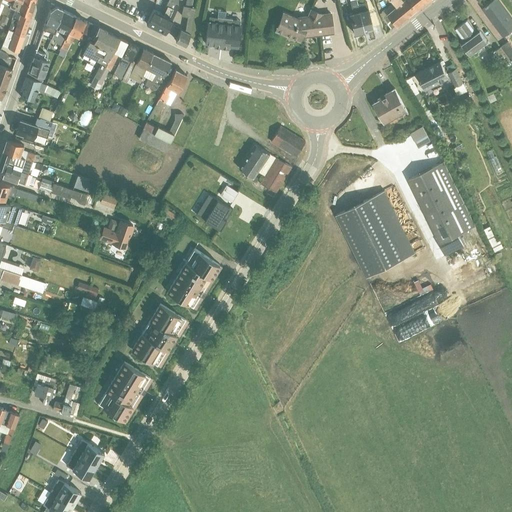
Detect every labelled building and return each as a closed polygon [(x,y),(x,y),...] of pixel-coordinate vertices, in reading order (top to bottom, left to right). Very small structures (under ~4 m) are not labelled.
[(0,0),(0,14),(1,13),(5,3),(12,5),(13,0),(0,0)] [(0,14),(0,25),(2,21),(4,22),(10,8),(15,10),(14,11),(16,12),(21,0),(13,0),(12,5),(5,3),(1,13),(0,14)] [(21,0),(16,12),(31,18),(36,0),(21,0)] [(167,16),(162,14),(154,10),(147,24),(166,34),(179,6),(178,5),(179,3),(178,0),(169,0),(166,6),(170,8),(167,16)] [(364,32),(358,5),(357,0),(356,0),(347,2),(354,34),(364,32)] [(486,7),(483,9),(504,38),(511,32),(511,34),(511,19),(497,0),(495,0),(489,5),(489,4),(486,6),(486,7)] [(358,5),(364,32),(368,31),(368,29),(373,28),(367,2),(358,5)] [(397,6),(394,3),(383,12),(382,15),(384,18),(397,6)] [(170,8),(166,6),(162,14),(167,16),(170,8)] [(177,39),(176,41),(186,46),(191,34),(196,9),(194,8),(184,6),(182,16),(188,17),(186,31),(181,29),(177,39)] [(397,6),(384,18),(389,23),(392,20),(397,26),(398,27),(409,17),(399,6),(398,7),(397,6)] [(52,38),(64,11),(56,7),(54,11),(50,10),(42,35),(52,39),(52,38)] [(283,12),(275,31),(286,35),(287,38),(295,41),(297,40),(300,41),(304,33),(304,34),(310,36),(333,33),(331,13),(322,14),(311,9),(308,16),(296,17),(283,12)] [(16,12),(14,11),(12,16),(19,19),(14,32),(24,36),(31,18),(16,12)] [(64,11),(52,38),(55,39),(52,47),(60,51),(62,47),(76,16),(64,11)] [(221,48),(225,18),(226,12),(218,11),(218,17),(217,17),(217,18),(210,17),(210,21),(208,21),(205,44),(214,45),(214,47),(221,48)] [(76,16),(62,47),(64,48),(67,50),(74,35),(87,41),(94,25),(76,16)] [(225,18),(221,48),(229,49),(229,47),(238,48),(240,20),(233,19),(233,18),(225,18)] [(392,20),(389,23),(388,24),(392,30),(397,26),(392,20)] [(468,20),(455,30),(462,40),(460,42),(470,56),(488,42),(478,29),(475,30),(468,20)] [(95,88),(119,37),(98,27),(92,41),(90,40),(83,55),(101,64),(90,86),(95,88)] [(24,36),(14,32),(9,29),(3,46),(19,52),(24,36)] [(119,37),(95,88),(99,90),(103,81),(104,82),(109,70),(111,70),(119,54),(121,56),(128,42),(119,37)] [(511,61),(511,60),(511,46),(508,42),(501,47),(511,61)] [(122,80),(132,60),(139,47),(135,46),(130,43),(114,74),(119,79),(122,80)] [(511,60),(511,61),(501,47),(494,52),(502,63),(503,62),(506,66),(507,65),(510,68),(511,66),(511,60)] [(132,60),(122,80),(126,82),(129,77),(140,82),(141,79),(154,54),(143,49),(136,62),(132,60)] [(29,71),(42,76),(44,76),(49,61),(45,60),(46,58),(44,57),(45,53),(36,50),(29,71)] [(0,51),(0,56),(6,59),(8,55),(0,51)] [(154,54),(141,79),(145,81),(146,78),(149,79),(145,85),(155,91),(161,81),(162,82),(171,63),(154,54)] [(442,63),(418,75),(426,92),(450,79),(442,63)] [(0,100),(2,101),(13,70),(11,69),(11,68),(0,64),(0,100)] [(176,70),(157,105),(162,108),(165,102),(170,105),(187,76),(176,70)] [(456,70),(448,74),(455,88),(454,88),(458,96),(467,91),(456,70)] [(27,77),(40,82),(42,76),(29,71),(27,77)] [(387,94),(394,90),(383,71),(377,75),(387,94)] [(40,82),(27,77),(26,76),(21,91),(23,91),(21,97),(34,101),(41,82),(40,82)] [(411,78),(405,81),(413,97),(419,94),(411,78)] [(47,85),(44,92),(57,98),(60,91),(47,85)] [(380,100),(374,104),(375,106),(374,107),(387,129),(402,121),(401,119),(409,115),(395,90),(394,90),(386,95),(387,97),(380,100)] [(420,94),(414,97),(426,116),(432,112),(420,94)] [(491,96),(487,98),(491,104),(497,101),(493,95),(491,96)] [(42,107),(38,117),(40,117),(50,121),(53,111),(42,107)] [(81,107),(72,119),(79,124),(88,111),(81,107)] [(121,107),(118,113),(124,116),(127,110),(121,107)] [(144,127),(170,141),(184,115),(183,114),(182,113),(174,113),(174,120),(169,132),(158,126),(157,128),(146,122),(144,127)] [(19,124),(16,132),(23,135),(22,138),(32,141),(33,140),(44,144),(46,138),(47,138),(48,136),(53,138),(56,126),(52,124),(53,122),(50,121),(40,117),(40,118),(37,117),(34,125),(20,120),(19,120),(18,124),(19,124)] [(281,126),(271,142),(296,157),(306,142),(281,126)] [(170,141),(144,127),(135,145),(162,158),(170,141)] [(423,127),(411,134),(419,149),(431,142),(423,127)] [(3,150),(33,160),(38,162),(38,161),(42,162),(44,158),(39,157),(40,155),(22,149),(24,145),(7,139),(3,150)] [(37,143),(35,150),(42,152),(44,145),(37,143)] [(256,145),(240,170),(254,179),(258,172),(264,176),(260,183),(276,193),(284,181),(292,168),(256,145)] [(33,160),(3,150),(0,159),(0,174),(3,176),(8,160),(22,165),(20,170),(29,173),(33,160)] [(8,160),(3,176),(24,184),(29,173),(20,170),(22,165),(8,160)] [(443,162),(408,180),(445,256),(465,246),(460,235),(475,227),(443,162)] [(77,175),(74,186),(89,191),(93,180),(77,175)] [(50,192),(53,182),(54,181),(42,177),(39,189),(50,192)] [(124,177),(121,185),(138,192),(141,184),(124,177)] [(0,200),(5,202),(7,194),(15,197),(16,195),(35,201),(38,195),(10,186),(2,183),(1,182),(0,182),(0,200)] [(53,182),(50,192),(55,194),(70,199),(71,197),(79,200),(78,202),(84,204),(85,203),(90,205),(90,203),(92,204),(95,197),(88,195),(88,194),(53,182)] [(227,186),(221,196),(232,203),(238,193),(227,186)] [(385,191),(336,215),(366,278),(416,254),(385,191)] [(223,218),(230,207),(209,195),(196,215),(221,230),(227,220),(223,218)] [(0,219),(13,224),(17,225),(23,208),(19,207),(5,202),(0,200),(0,219)] [(223,218),(227,220),(233,210),(230,207),(223,218)] [(43,215),(41,220),(51,224),(53,219),(43,215)] [(0,225),(3,226),(11,229),(13,224),(0,219),(0,225)] [(104,227),(101,237),(112,241),(125,246),(126,243),(128,243),(134,224),(120,219),(119,222),(111,219),(108,228),(104,227)] [(490,228),(484,231),(495,253),(501,251),(498,245),(500,244),(498,238),(496,239),(490,228)] [(199,243),(195,251),(220,266),(224,258),(199,243)] [(203,293),(220,266),(195,251),(167,293),(193,309),(200,298),(203,293)] [(34,256),(29,269),(37,271),(42,259),(34,256)] [(0,266),(0,279),(0,278),(42,293),(46,282),(0,266)] [(220,266),(203,293),(206,294),(213,284),(223,268),(220,266)] [(79,281),(76,289),(88,292),(87,295),(94,298),(98,288),(79,281)] [(418,281),(414,284),(420,296),(433,290),(431,286),(422,290),(418,281)] [(94,309),(97,301),(82,296),(80,304),(94,309)] [(200,298),(193,309),(196,311),(203,300),(200,298)] [(97,301),(94,309),(103,311),(105,304),(97,301)] [(177,336),(186,321),(160,304),(131,350),(158,367),(167,352),(170,346),(173,341),(177,336)] [(3,309),(1,316),(14,320),(16,314),(3,309)] [(186,321),(177,336),(180,338),(189,323),(186,321)] [(5,335),(3,341),(11,344),(14,337),(5,335)] [(167,352),(158,367),(161,369),(170,353),(167,352)] [(69,355),(68,359),(87,366),(88,362),(69,355)] [(124,421),(150,379),(125,363),(98,405),(124,421)] [(18,368),(16,373),(26,376),(28,371),(27,371),(18,368)] [(37,374),(33,386),(36,387),(34,394),(45,397),(42,404),(48,406),(56,379),(37,374)] [(150,379),(124,421),(127,423),(144,396),(147,392),(146,392),(153,380),(150,379)] [(63,404),(61,412),(76,416),(80,404),(76,402),(70,401),(74,391),(78,392),(79,393),(81,388),(79,387),(70,384),(63,404)] [(61,412),(63,404),(55,402),(53,409),(61,412)] [(6,410),(0,425),(0,431),(6,434),(3,442),(9,443),(19,414),(10,411),(6,410)] [(33,426),(39,428),(43,418),(37,416),(33,426)] [(74,453),(97,467),(105,454),(82,440),(74,453)] [(9,443),(3,442),(3,443),(0,451),(0,453),(4,456),(8,445),(9,443)] [(35,442),(30,451),(36,455),(41,446),(35,442)] [(97,467),(74,453),(66,466),(89,480),(97,467)] [(60,478),(62,473),(51,468),(49,472),(60,478)] [(51,493),(74,506),(81,493),(58,480),(51,493)] [(32,499),(38,502),(45,490),(39,487),(32,499)] [(70,511),(74,506),(51,493),(43,505),(54,511),(70,511)]
